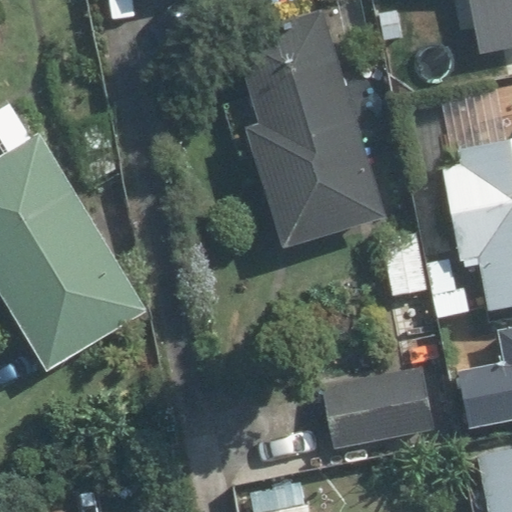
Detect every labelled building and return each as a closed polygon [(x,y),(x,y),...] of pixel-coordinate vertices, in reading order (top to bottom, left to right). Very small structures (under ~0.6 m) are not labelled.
[(335,0),(331,0),(249,23),(276,118),(263,121),(298,245),(397,217),(335,0)] [(511,0),(455,0),(466,55),(511,45),(511,0)] [(0,128),(14,152),(0,160),(0,265),(60,367),(158,309),(32,97),(0,116),(0,128)] [(511,302),(511,137),(468,146),(471,160),(450,164),(470,264),(494,259),(503,304),(511,302)] [(464,364),(475,414),(511,406),(511,320),(497,324),(504,356),(464,364)] [(431,364),(333,386),(348,453),(446,432),(431,364)] [(511,511),(511,447),(486,453),(498,511),(511,511)] [(313,511),(307,480),(254,492),(258,511),(313,511)]
